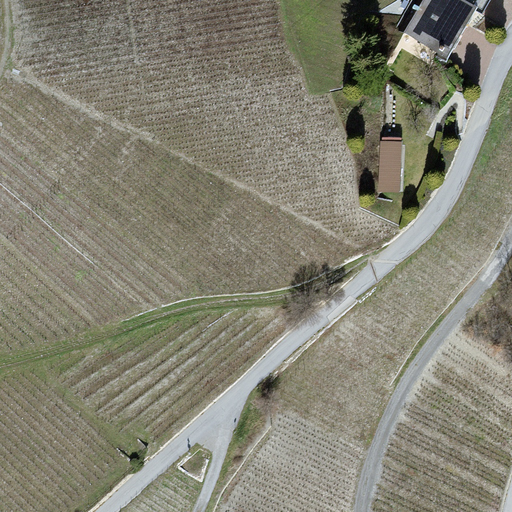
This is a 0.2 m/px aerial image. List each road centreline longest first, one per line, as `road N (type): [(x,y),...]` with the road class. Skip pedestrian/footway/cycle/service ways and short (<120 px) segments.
road 1 (track): [(403,242),(269,298),(0,366)]
road 2 (unclassified): [(91,511),(216,412),(403,242)]
road 3 (track): [(352,511),(392,390),(487,266),(511,216)]
road 4 (residential): [(403,242),(461,163),(489,75),(511,46)]
